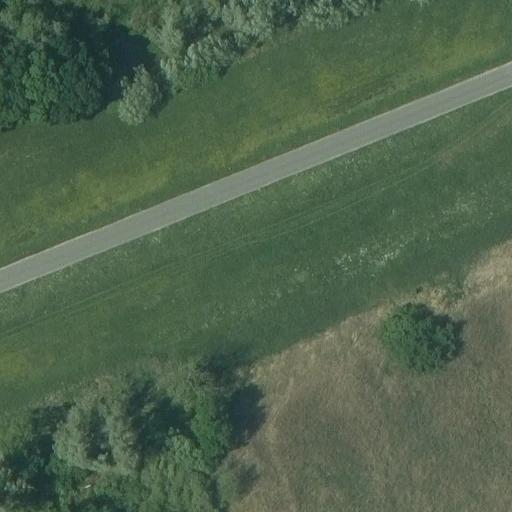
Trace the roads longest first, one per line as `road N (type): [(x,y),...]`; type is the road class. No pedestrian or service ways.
road 1 (tertiary): [(0,281),(511,75)]
road 2 (track): [(511,104),(455,154),(347,195)]
